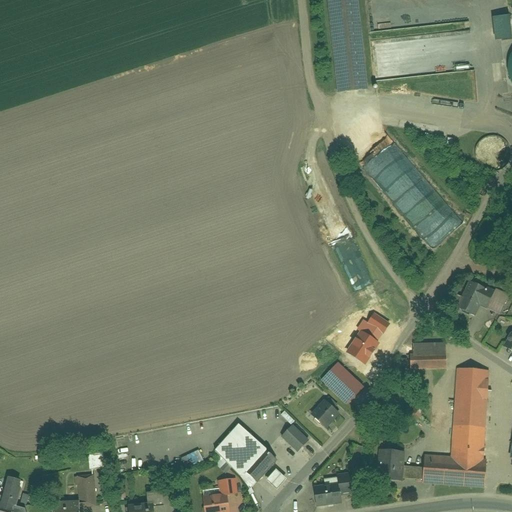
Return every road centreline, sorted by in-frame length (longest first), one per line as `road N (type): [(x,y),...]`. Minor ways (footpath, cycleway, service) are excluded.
road 1 (track): [(302,0),(332,158),(376,251)]
road 2 (residential): [(422,312),(363,411),(271,511)]
